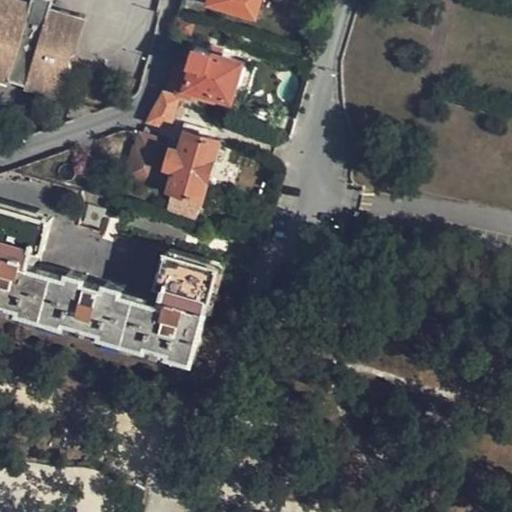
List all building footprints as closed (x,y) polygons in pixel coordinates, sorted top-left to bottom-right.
[(33,0),(33,2),(25,0),(0,0),(0,84),(7,86),(8,82),(25,88),(24,90),(61,102),(72,65),(70,64),(72,55),(76,55),(87,19),(52,7),(53,0),(33,0)] [(214,0),(258,12),(261,0),(214,0)] [(177,62),(167,90),(182,94),(194,97),(198,89),(234,98),(245,62),(224,56),(226,47),(214,43),(211,50),(197,45),(191,66),(177,62)] [(167,90),(150,120),(172,125),(179,103),(182,94),(167,90)] [(198,216),(222,139),(189,130),(183,150),(174,147),(169,166),(178,169),(167,207),(198,216)] [(166,140),(141,132),(138,144),(134,144),(125,174),(153,183),(166,140)] [(54,217),(0,201),(0,304),(75,325),(197,359),(225,264),(170,249),(160,282),(166,283),(163,294),(157,292),(155,296),(129,289),(130,284),(108,277),(106,283),(91,278),(91,273),(69,268),(68,272),(42,264),(42,260),(36,258),(38,248),(45,250),(54,217)] [(108,208),(90,203),(85,221),(102,226),(108,208)]
